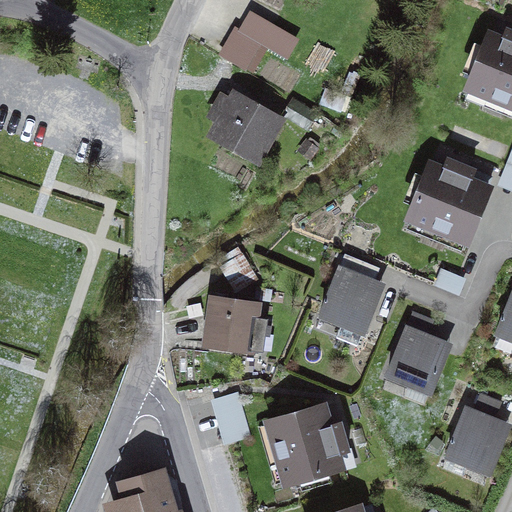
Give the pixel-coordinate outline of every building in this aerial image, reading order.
[(297,40),(250,13),(238,34),(235,31),(222,53),(252,71),(267,45),(287,57),(297,40)] [(511,46),(489,37),(469,87),(511,104),(511,46)] [(29,54),(32,46),(17,40),(14,48),(29,54)] [(235,98),(215,134),(257,157),(277,122),(235,98)] [(292,100),(284,114),(307,128),(315,115),(292,100)] [(511,130),(495,171),(511,178),(511,130)] [(308,141),(301,149),(309,156),(316,148),(308,141)] [(467,240),(487,190),(430,167),(410,217),(467,240)] [(237,248),(219,259),(237,288),(255,278),(237,248)] [(477,269),(443,256),(435,275),(469,288),(477,269)] [(321,315),(362,332),(378,293),(364,287),(367,280),(340,269),(321,315)] [(511,296),(497,333),(511,339),(511,296)] [(262,351),(266,320),(253,318),(255,306),(214,300),(208,343),(262,351)] [(430,393),(446,353),(438,349),(440,342),(407,328),(387,375),(430,393)] [(226,430),(250,423),(238,382),(214,389),(226,430)] [(270,422),(287,482),(339,467),(321,407),(270,422)] [(466,409),(447,456),(489,473),(505,433),(490,427),(493,420),(466,409)] [(116,511),(171,511),(160,473),(124,483),(129,500),(114,504),(116,511)] [(445,511),(447,510),(429,494),(412,511),(445,511)]
